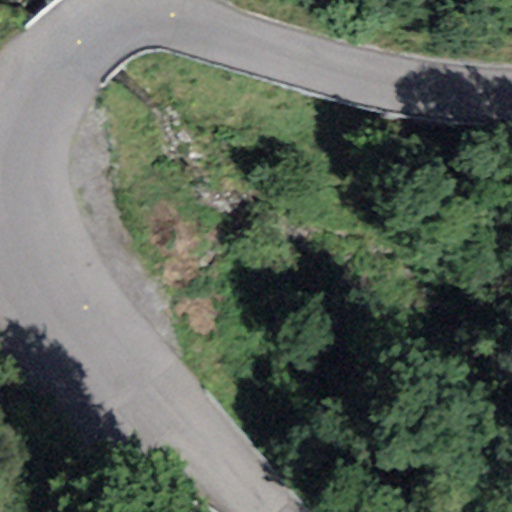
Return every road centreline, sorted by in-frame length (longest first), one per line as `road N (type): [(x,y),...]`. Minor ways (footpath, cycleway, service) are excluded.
road 1 (unclassified): [(511,92),(406,81),(140,12),(65,40),(11,105)]
road 2 (residential): [(11,105),(207,444),(270,511)]
road 3 (unclassified): [(0,187),(10,241),(58,360),(116,445),(179,511)]
